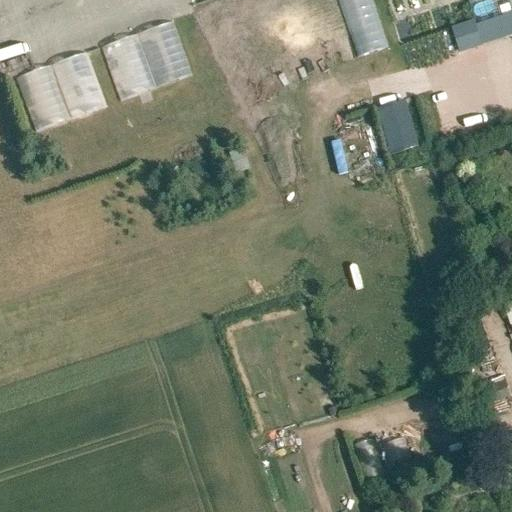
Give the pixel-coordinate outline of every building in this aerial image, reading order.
[(477,0),(484,23),(508,17),(503,0),(477,0)] [(311,7),(294,14),(307,48),(303,50),(317,86),(338,78),(311,7)] [(171,23),(101,48),(120,101),(190,76),(171,23)] [(475,24),(453,31),(460,53),(482,46),(475,24)] [(85,54),(15,79),(34,132),(104,107),(85,54)] [(250,144),(235,149),(238,160),(253,155),(250,144)] [(438,184),(448,181),(443,163),(423,168),(431,196),(440,193),(438,184)] [(511,298),(503,302),(511,326),(511,330),(511,298)] [(478,384),(484,406),(511,398),(505,375),(478,384)] [(372,461),(406,449),(400,432),(366,444),(372,461)]
